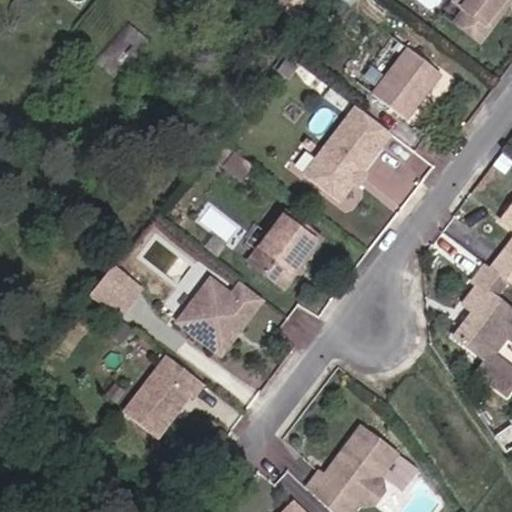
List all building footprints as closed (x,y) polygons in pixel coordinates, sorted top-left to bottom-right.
[(283,0),(278,7),(302,26),(323,0),(283,0)] [(507,0),(454,0),(449,7),(462,16),(453,28),(474,44),(484,31),(480,28),(499,3),(503,6),(507,0)] [(499,3),(480,28),(484,31),(503,6),(499,3)] [(403,50),(392,64),(368,95),(402,121),(437,76),(403,50)] [(392,64),(377,52),(352,83),(368,95),(392,64)] [(385,134),(352,108),(301,179),(336,203),(350,182),(347,180),(353,172),(356,174),(385,134)] [(234,181),(243,169),(228,156),(218,168),(234,181)] [(356,174),(353,172),(347,180),(350,182),(354,185),(360,177),(356,174)] [(511,197),(495,219),(511,232),(511,240),(507,241),(499,251),(511,261),(511,197)] [(316,244),(283,217),(245,265),(278,291),(316,244)] [(502,283),(481,267),(467,285),(472,288),(457,307),(468,315),(449,340),(480,364),(471,376),(501,399),(511,384),(511,376),(488,358),(502,341),(511,348),(511,317),(490,300),(502,283)] [(106,268),(82,297),(110,319),(132,289),(106,268)] [(204,284),(173,328),(217,359),(258,302),(237,286),(227,300),(204,284)] [(202,388),(166,360),(122,417),(156,442),(188,400),(191,402),(202,388)] [(397,456),(360,430),(324,479),(319,475),(306,492),(326,511),(356,511),(360,507),(363,510),(375,508),(385,494),(383,482),(379,480),(397,456)]
